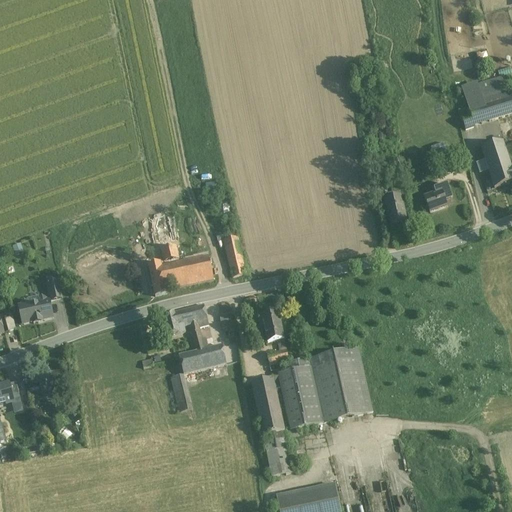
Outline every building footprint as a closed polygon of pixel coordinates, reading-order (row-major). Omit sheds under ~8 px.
[(501,81),(478,89),(482,100),(485,110),(503,104),(504,105),(510,103),(509,102),(506,91),(504,91),(501,81)] [(482,100),(466,105),(469,115),(485,110),(482,100)] [(485,110),(469,115),(470,120),(473,130),(475,130),(508,119),(504,105),(503,104),(485,110)] [(470,120),(462,123),(465,134),(475,131),(475,130),(473,130),(470,120)] [(494,149),(481,153),(491,185),(511,177),(511,173),(511,169),(503,146),(499,147),(494,149)] [(511,168),(511,169),(511,173),(511,177),(491,185),(494,193),(511,187),(511,168)] [(434,176),(425,179),(429,190),(438,187),(434,176)] [(400,190),(390,192),(391,199),(401,196),(400,190)] [(442,196),(424,203),(430,218),(448,212),(442,196)] [(401,201),(385,205),(391,231),(407,227),(401,201)] [(238,243),(224,246),(233,284),(246,281),(238,243)] [(176,252),(161,255),(165,271),(175,269),(180,268),(176,252)] [(180,268),(175,269),(178,284),(182,283),(184,293),(214,286),(208,262),(180,268)] [(161,269),(148,271),(155,302),(167,300),(167,296),(184,293),(182,283),(178,284),(175,269),(165,271),(161,272),(161,269)] [(59,287),(48,290),(51,306),(63,304),(59,287)] [(38,309),(31,310),(24,306),(20,313),(20,314),(17,318),(21,320),(23,330),(33,328),(34,330),(43,328),(42,326),(53,323),(49,307),(42,302),(38,309)] [(204,311),(164,321),(169,341),(186,337),(185,332),(190,331),(198,328),(200,333),(209,331),(204,311)] [(278,316),(261,319),(268,348),(277,346),(284,344),(278,316)] [(231,319),(220,320),(222,334),(227,333),(229,343),(234,342),(231,319)] [(13,322),(5,325),(8,337),(17,335),(13,322)] [(198,328),(190,331),(194,347),(203,345),(202,345),(200,333),(198,328)] [(203,345),(194,347),(197,357),(209,354),(206,344),(202,345),(203,345)] [(284,344),(277,346),(279,356),(286,355),(284,344)] [(197,357),(179,361),(183,380),(226,370),(222,351),(209,354),(197,357)] [(359,354),(310,365),(310,364),(309,364),(312,375),(323,429),(373,418),(359,354)] [(279,356),(267,359),(271,377),(280,375),(279,368),(289,366),(286,355),(279,356)] [(151,361),(141,363),(143,373),(153,371),(151,361)] [(309,364),(285,369),(287,378),(288,381),(312,375),(309,364)] [(312,375),(288,381),(287,378),(272,382),(272,385),(273,384),(273,386),(279,385),(290,436),(323,429),(312,375)] [(60,378),(38,384),(40,393),(43,403),(44,403),(65,397),(60,378)] [(273,386),(273,384),(272,385),(252,389),(272,482),(293,478),(273,386)] [(10,390),(0,392),(0,410),(14,407),(13,402),(20,401),(17,389),(10,391),(10,390)] [(40,393),(34,394),(38,407),(44,405),(44,403),(43,403),(40,393)] [(34,394),(28,396),(31,409),(38,407),(34,394)] [(60,438),(67,445),(72,439),(65,432),(60,438)] [(339,511),(335,489),(276,502),(278,511),(339,511)]
